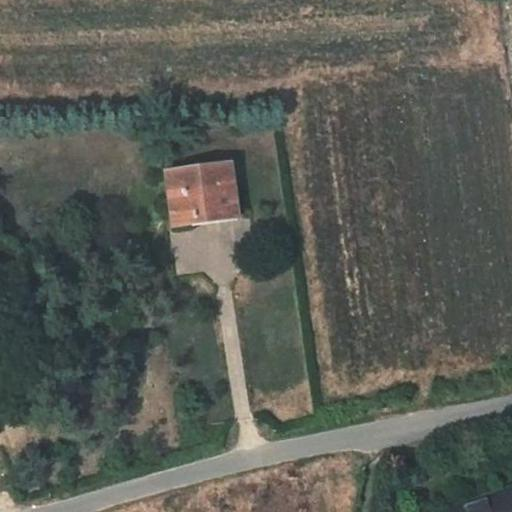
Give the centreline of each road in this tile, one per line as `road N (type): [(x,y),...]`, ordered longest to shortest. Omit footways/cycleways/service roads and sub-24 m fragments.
road 1 (unclassified): [(363,433),(66,511)]
road 2 (unknown): [(240,465),(228,336),(212,276)]
road 3 (unclassified): [(511,404),(363,433)]
